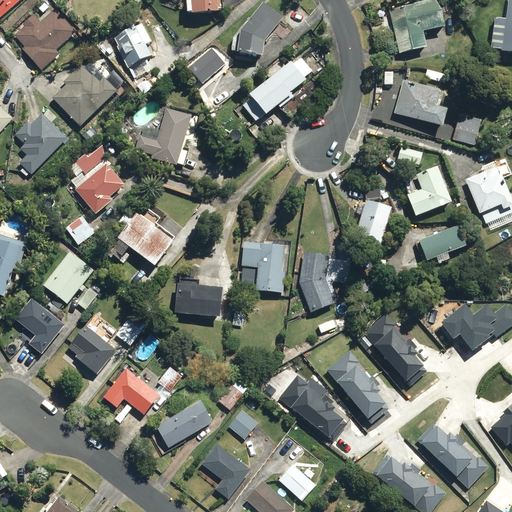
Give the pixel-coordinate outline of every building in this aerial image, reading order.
[(217,0),(186,0),(187,11),(192,11),(192,12),(219,10),(217,0)] [(426,0),(389,8),(399,52),(427,46),(423,30),(443,26),(436,0),(426,0)] [(502,50),(511,51),(511,0),(508,0),(507,18),(495,17),(491,47),(502,48),(502,50)] [(137,7),(142,15),(151,9),(146,1),(137,7)] [(263,1),(241,28),(238,52),(263,55),(264,40),(283,17),(263,1)] [(22,48),(41,69),(59,53),(56,50),(75,31),(55,9),(40,22),(33,14),(22,24),(24,25),(14,34),(25,46),(22,48)] [(117,46),(132,76),(151,66),(147,58),(152,56),(146,44),(152,41),(142,24),(114,39),(118,46),(117,46)] [(189,67),(202,83),(225,64),(212,48),(189,67)] [(459,66),(467,68),(469,60),(460,59),(459,66)] [(242,105),(255,121),(265,113),(266,114),(292,93),(291,91),(306,79),(291,61),(250,94),(252,97),(242,105)] [(52,98),(79,126),(117,90),(104,77),(99,81),(93,74),(92,75),(81,64),(63,82),(66,85),(52,98)] [(394,112),(443,125),(448,108),(435,105),(439,89),(404,80),(394,112)] [(0,131),(12,118),(0,106),(0,103),(3,100),(0,97),(0,131)] [(151,158),(176,165),(191,115),(166,107),(156,139),(139,134),(135,148),(152,154),(151,158)] [(20,170),(26,176),(29,172),(31,174),(66,138),(41,114),(30,125),(27,122),(14,135),(24,144),(20,149),(26,155),(18,163),(23,167),(20,170)] [(453,139),(475,145),(481,121),(459,115),(453,139)] [(82,136),(87,141),(94,134),(89,129),(82,136)] [(86,174),(104,158),(102,146),(88,158),(85,154),(76,162),(86,174)] [(398,159),(419,165),(422,153),(401,147),(398,159)] [(75,189),(95,214),(112,200),(109,197),(124,184),(107,163),(75,189)] [(408,194),(416,216),(452,201),(438,165),(416,174),(422,188),(408,194)] [(481,212),(486,224),(511,212),(511,197),(502,173),(489,178),(486,171),(466,179),(480,213),(481,212)] [(353,240),(380,248),(392,207),(366,199),(353,240)] [(37,206),(43,213),(49,207),(43,201),(37,206)] [(129,247),(154,266),(173,241),(136,213),(117,237),(110,247),(122,256),(129,247)] [(64,229),(76,247),(95,235),(82,216),(64,229)] [(421,239),(428,260),(466,245),(458,225),(421,239)] [(0,294),(3,296),(12,269),(17,270),(26,244),(0,234),(0,294)] [(256,290),(283,293),(285,273),(282,272),(285,246),(244,242),(241,266),(258,268),(256,290)] [(42,285),(67,304),(93,270),(69,251),(42,285)] [(299,283),(311,312),(335,303),(326,280),(329,256),(303,253),(299,283)] [(131,288),(137,293),(140,288),(134,284),(131,288)] [(174,313),(220,317),(222,288),(177,284),(174,313)] [(102,293),(93,286),(81,303),(90,310),(102,293)] [(28,344),(41,354),(64,325),(31,298),(14,319),(35,336),(28,344)] [(473,311),(465,301),(433,324),(449,345),(459,338),(471,355),(511,325),(511,313),(505,304),(495,311),(487,301),(473,311)] [(383,313),(353,339),(399,392),(429,366),(383,313)] [(320,325),(324,334),(338,327),(334,318),(320,325)] [(116,335),(130,346),(141,331),(127,320),(116,335)] [(79,360),(97,375),(116,350),(85,325),(71,343),(84,353),(79,360)] [(353,352),(324,373),(367,431),(387,416),(380,406),(389,400),(353,352)] [(158,383),(169,392),(181,377),(170,367),(158,383)] [(123,399),(144,415),(159,395),(126,369),(104,397),(116,408),(123,399)] [(297,374),(277,397),(327,441),(348,418),(297,374)] [(218,402),(229,411),(243,394),(231,385),(218,402)] [(156,427),(169,448),(212,423),(201,402),(156,427)] [(228,427),(244,440),(258,424),(242,411),(228,427)] [(442,414),(414,439),(463,494),(491,468),(442,414)] [(511,416),(494,432),(511,453),(511,416)] [(215,490),(228,499),(250,470),(217,444),(201,464),(222,479),(215,490)] [(279,480),(302,501),(316,486),(293,465),(279,480)] [(293,511),(295,510),(263,482),(247,500),(259,511),(293,511)] [(78,511),(79,511),(58,497),(46,511),(78,511)] [(501,511),(485,501),(477,511),(501,511)]
